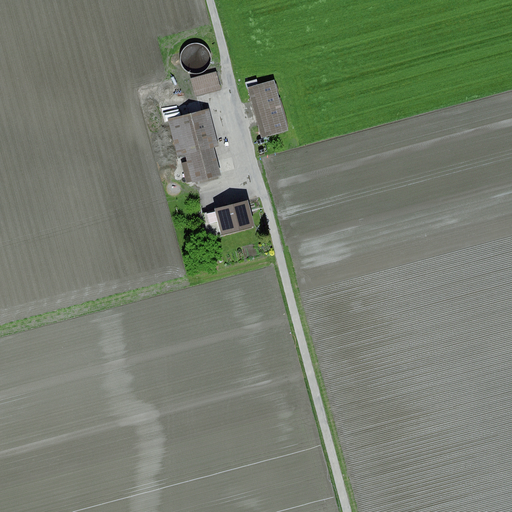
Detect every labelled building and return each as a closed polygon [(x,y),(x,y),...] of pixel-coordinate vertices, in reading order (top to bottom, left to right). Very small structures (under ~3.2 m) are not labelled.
[(181,49),(187,68),(208,61),(202,42),(181,49)] [(211,72),(185,79),(189,96),(215,89),(211,72)] [(270,81),(244,88),(257,139),(283,132),(270,81)] [(205,111),(162,121),(170,155),(178,153),(185,183),(213,177),(207,150),(213,148),(205,111)] [(239,203),(206,211),(212,235),(245,226),(239,203)]
